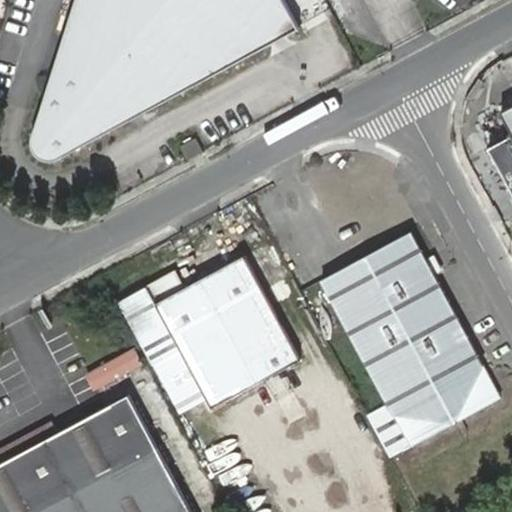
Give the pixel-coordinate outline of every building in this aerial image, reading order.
[(76,0),(34,135),(33,140),(34,148),(39,155),(47,159),(56,159),(60,157),(300,28),(285,0),(76,0)] [(511,106),(502,112),(511,130),(511,134),(490,147),(511,187),(511,106)] [(179,144),(187,158),(202,150),(194,136),(179,144)] [(352,261),(322,277),(395,412),(412,443),(500,396),(484,364),(434,272),(441,268),(434,254),(427,258),(411,229),(352,261)] [(156,300),(171,328),(212,404),(267,375),(280,368),(301,357),(246,253),(186,284),(177,267),(147,283),(156,300)] [(144,342),(171,328),(156,300),(147,283),(120,297),(144,342)] [(134,347),(87,374),(98,393),(145,366),(134,347)] [(280,368),(267,375),(277,396),(291,388),(280,368)] [(0,461),(0,511),(193,511),(157,444),(130,392),(0,461)]
